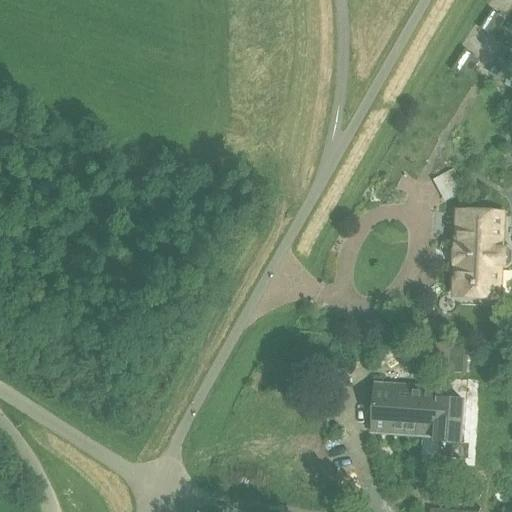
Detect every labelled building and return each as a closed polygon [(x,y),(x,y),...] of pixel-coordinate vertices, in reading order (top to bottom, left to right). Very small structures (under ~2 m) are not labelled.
[(490,75),(507,88),(511,81),(511,49),(510,48),(490,75)] [(444,184),(454,204),(471,195),(461,176),(444,184)] [(437,308),(438,310),(439,313),(442,315),(445,316),(449,316),(453,314),(455,311),(456,308),(456,307),(499,309),(500,273),(503,273),(511,265),(511,257),(511,255),(503,248),(500,248),(502,211),(451,208),(447,296),(443,296),(440,299),(438,302),(437,305),(437,308)] [(430,360),(474,364),(475,349),(431,345),(430,360)] [(372,432),(436,436),(436,441),(461,443),(464,400),(440,398),(440,388),(375,384),(372,432)]
